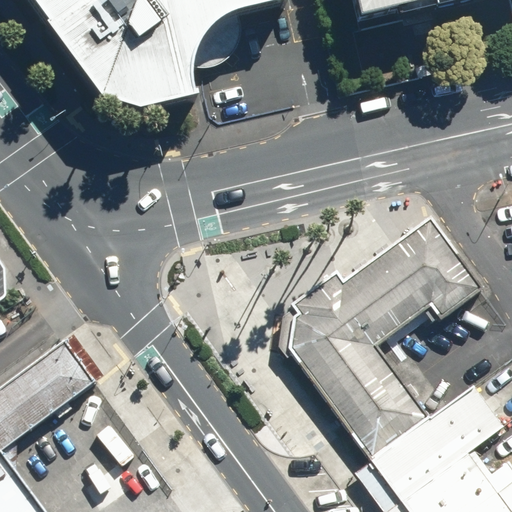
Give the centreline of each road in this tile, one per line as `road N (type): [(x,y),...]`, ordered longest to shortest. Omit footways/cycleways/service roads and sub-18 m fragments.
road 1 (primary): [(72,223),(511,122)]
road 2 (tertiary): [(72,223),(284,511)]
